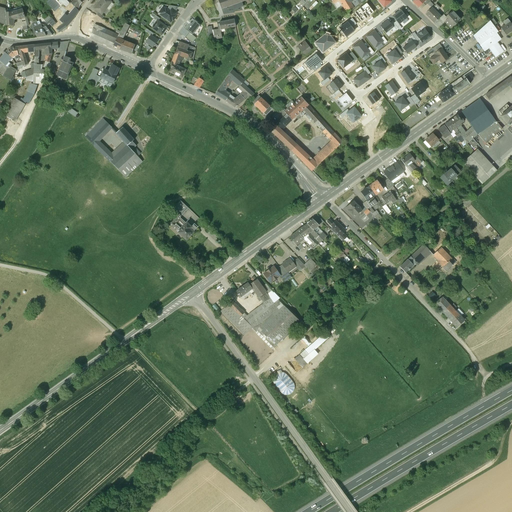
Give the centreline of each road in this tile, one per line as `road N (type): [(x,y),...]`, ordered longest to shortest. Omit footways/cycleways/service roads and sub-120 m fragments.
road 1 (unclassified): [(351,511),(191,293)]
road 2 (residential): [(323,199),(485,377)]
road 3 (motorway): [(511,391),(307,511)]
road 4 (secondary): [(191,293),(0,430)]
road 5 (secondary): [(323,199),(257,129),(146,71)]
road 6 (secondary): [(490,80),(323,199)]
road 7 (motorway): [(335,511),(511,406)]
road 8 (secondary): [(323,199),(191,293)]
road 9 (track): [(0,265),(49,277),(123,340)]
road 10 (residential): [(403,0),(329,59),(357,95)]
